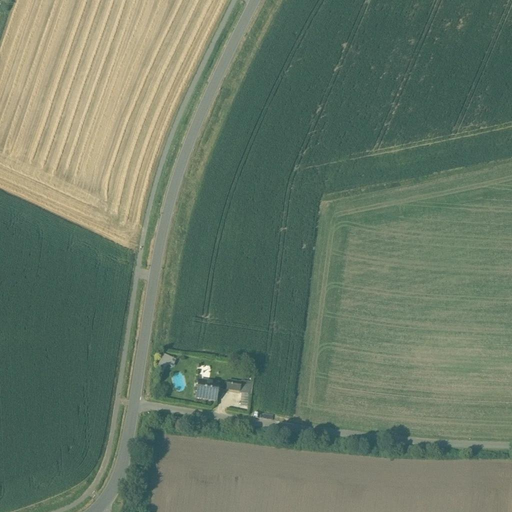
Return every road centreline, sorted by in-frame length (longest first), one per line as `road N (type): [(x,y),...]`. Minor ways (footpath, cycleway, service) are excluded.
road 1 (tertiary): [(134,403),(169,200),(254,0)]
road 2 (unclassified): [(134,403),(395,445),(511,447)]
